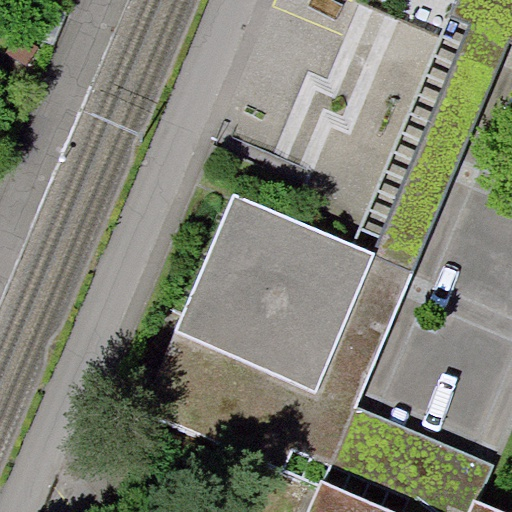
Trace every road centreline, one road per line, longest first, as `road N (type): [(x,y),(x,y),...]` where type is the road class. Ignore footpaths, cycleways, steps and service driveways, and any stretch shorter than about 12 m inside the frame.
road 1 (residential): [(27,511),(239,0)]
road 2 (residential): [(105,0),(0,252)]
